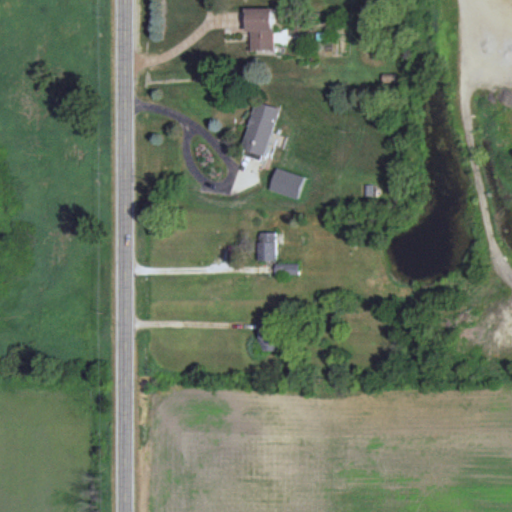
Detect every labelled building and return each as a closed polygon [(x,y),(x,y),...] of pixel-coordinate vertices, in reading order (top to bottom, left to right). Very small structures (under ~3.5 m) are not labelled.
[(275,7),(248,8),(248,31),(252,31),(253,49),(275,49),(275,7)] [(280,106),(256,100),(245,148),(269,154),(280,106)] [(261,260),(278,260),(278,231),(260,232),(261,260)] [(277,263),(277,275),(301,274),(300,262),(277,263)] [(275,350),(274,320),(261,320),(262,350),(275,350)]
